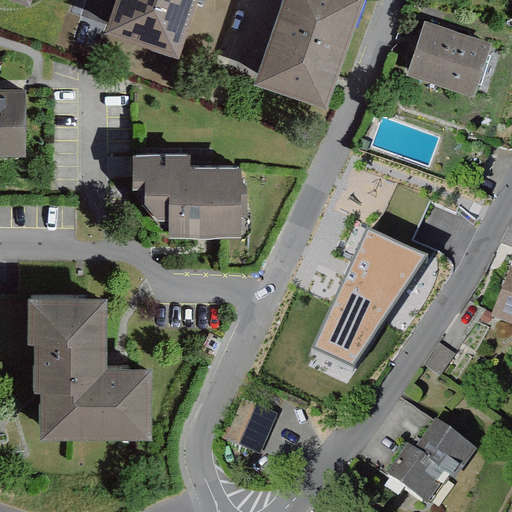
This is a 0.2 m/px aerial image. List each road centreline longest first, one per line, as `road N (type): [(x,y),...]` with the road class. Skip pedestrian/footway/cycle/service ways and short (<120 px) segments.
road 1 (residential): [(511,195),(480,258),(356,438),(284,511)]
road 2 (residential): [(391,0),(361,94),(268,297)]
road 3 (residential): [(268,297),(173,292),(134,254),(0,247)]
road 4 (residential): [(268,297),(204,432),(201,463),(219,511)]
